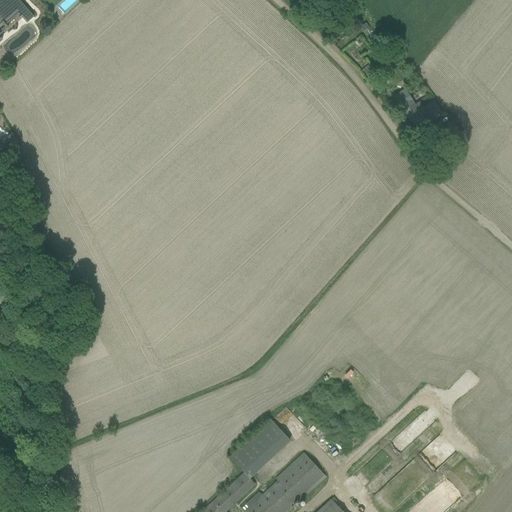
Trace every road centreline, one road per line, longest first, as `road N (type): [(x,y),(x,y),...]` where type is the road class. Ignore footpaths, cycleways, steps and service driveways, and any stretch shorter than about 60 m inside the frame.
road 1 (track): [(511,251),(443,188),(356,80),(273,0)]
road 2 (unclassified): [(57,511),(31,352),(0,292)]
